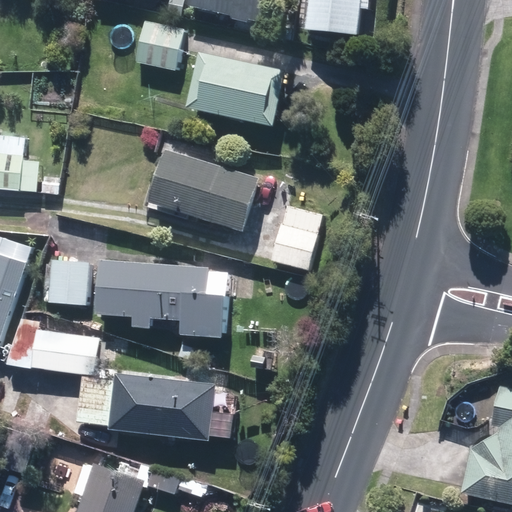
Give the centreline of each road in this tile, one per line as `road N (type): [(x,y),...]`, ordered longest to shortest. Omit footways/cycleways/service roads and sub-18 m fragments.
road 1 (secondary): [(459,0),(406,280)]
road 2 (secondary): [(406,280),(322,511)]
